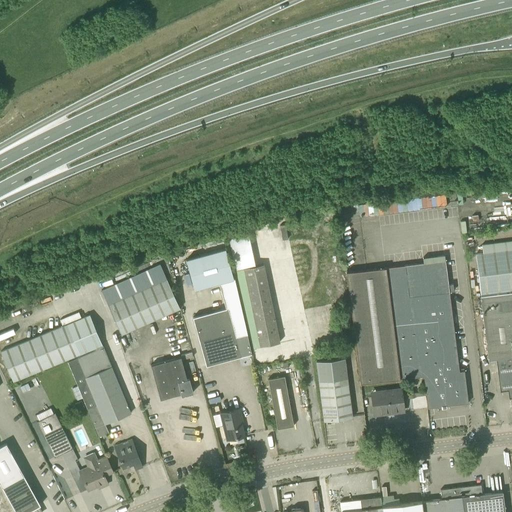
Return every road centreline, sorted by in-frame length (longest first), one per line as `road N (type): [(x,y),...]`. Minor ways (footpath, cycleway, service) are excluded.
road 1 (trunk): [(0,190),(211,92),(342,46),(511,1)]
road 2 (trunk): [(0,191),(269,98),(511,41)]
road 3 (trunk): [(411,0),(156,87),(0,162)]
road 4 (tertiary): [(134,511),(274,470),(511,437)]
road 5 (trunk): [(296,0),(64,112),(0,158)]
road 6 (unknown): [(477,441),(452,237),(444,229),(375,238)]
road 7 (unknown): [(317,463),(295,321),(274,254)]
road 8 (unknown): [(169,499),(96,316)]
